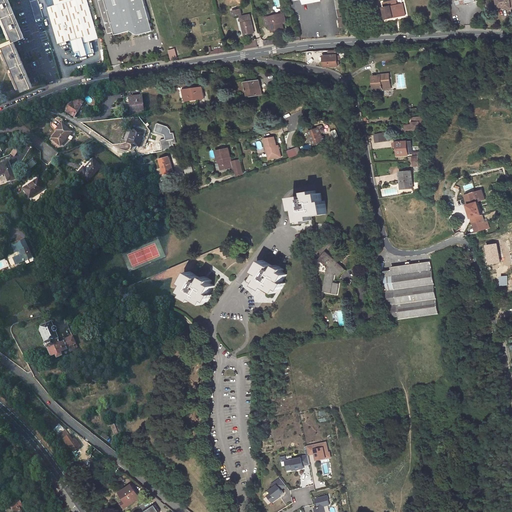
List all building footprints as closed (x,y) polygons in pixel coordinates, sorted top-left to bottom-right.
[(0,0),(0,15),(10,39),(0,43),(0,44),(18,89),(31,84),(12,38),(22,34),(7,0),(0,0)] [(37,0),(29,0),(35,19),(42,17),(37,0)] [(46,5),(57,42),(69,39),(72,51),(77,49),(79,55),(92,52),(88,39),(97,37),(86,0),(52,0),(54,3),(46,5)] [(143,0),(97,0),(107,33),(114,31),(115,35),(129,30),(137,34),(152,30),(143,0)] [(339,0),(335,0),(336,2),(335,3),(339,21),(336,21),(336,25),(340,25),(340,28),(345,27),(344,17),(343,17),(339,0)] [(509,0),(496,0),(497,7),(502,7),(503,8),(510,7),(509,0)] [(383,7),(386,19),(400,16),(405,15),(402,2),(397,4),(384,6),(383,7)] [(256,32),(251,14),(243,16),(241,9),(232,11),(234,16),(240,15),(245,35),(256,32)] [(269,20),(272,31),(284,29),(282,22),(287,21),(285,13),(274,15),(275,18),(269,20)] [(169,50),(171,60),(178,59),(176,49),(169,50)] [(338,56),(325,56),(326,67),(339,67),(338,56)] [(389,75),(380,75),(380,77),(371,77),(372,90),(381,90),(381,87),(389,87),(389,75)] [(261,80),(255,81),(255,82),(248,84),(249,95),(263,93),(261,80)] [(203,86),(191,87),(192,89),(183,90),(185,100),(204,97),(203,86)] [(141,93),(127,95),(129,109),(143,108),(141,93)] [(83,101),(77,98),(75,102),(72,100),(66,110),(74,115),(83,101)] [(416,129),(421,129),(421,125),(425,125),(424,117),(414,117),(414,122),(414,124),(406,125),(406,133),(416,133),(416,129)] [(334,119),(328,121),(332,131),(337,129),(334,119)] [(60,129),(52,138),(61,146),(72,132),(62,123),(59,127),(60,129)] [(175,144),(177,143),(176,134),(172,133),(171,127),(158,124),(156,134),(166,136),(167,140),(162,140),(163,150),(175,149),(175,144)] [(147,133),(135,128),(128,143),(141,148),(147,133)] [(320,128),(309,131),(314,145),(320,143),(321,145),(323,144),(323,142),(325,141),(324,136),(323,137),(320,128)] [(387,133),(379,134),(380,142),(390,141),(387,133)] [(276,137),(266,139),(268,160),(281,158),(279,146),(277,146),(276,137)] [(397,156),(410,155),(410,142),(397,142),(397,151),(397,156)] [(291,158),(302,154),(300,147),(288,151),(291,158)] [(226,167),(229,169),(234,168),(234,171),(237,170),(237,172),(236,172),(238,179),(244,177),(241,161),(233,163),(230,149),(217,152),(219,160),(220,160),(221,168),(226,167)] [(170,156),(161,159),(165,174),(174,171),(170,156)] [(82,165),(77,170),(87,179),(100,165),(92,157),(84,166),(82,165)] [(8,159),(0,162),(0,173),(4,172),(8,180),(15,177),(8,159)] [(192,164),(184,167),(187,173),(194,171),(192,164)] [(412,171),(401,173),(403,190),(415,188),(412,171)] [(502,173),(489,178),(491,185),(505,180),(502,173)] [(38,176),(22,186),(29,196),(44,186),(38,176)] [(482,188),(464,194),(476,231),(489,227),(488,220),(485,221),(481,208),(483,207),(482,205),(480,206),(479,201),(485,199),(482,188)] [(305,196),(293,197),(294,208),(298,207),(299,218),(307,217),(307,220),(314,220),(313,216),(324,215),(323,210),(327,209),(326,204),(323,204),(321,193),(316,194),(315,191),(310,192),(311,195),(308,195),(308,198),(306,198),(305,196)] [(23,240),(16,242),(17,244),(11,246),(14,253),(17,251),(19,256),(12,258),(14,265),(26,260),(26,258),(30,257),(23,240)] [(480,242),(478,243),(486,270),(492,268),(485,243),(481,244),(480,242)] [(224,251),(227,257),(233,254),(230,248),(224,251)] [(326,252),(319,260),(328,268),(323,292),(337,294),(340,284),(333,282),(335,273),(340,278),(342,273),(347,270),(326,252)] [(273,266),(263,259),(257,269),(260,271),(254,280),(261,284),(259,287),(264,290),(266,287),(276,293),(287,274),(282,271),(284,269),(280,266),(279,269),(276,267),(274,269),(272,268),(273,266)] [(430,262),(390,266),(398,319),(438,313),(430,262)] [(201,277),(191,271),(185,280),(189,282),(182,292),(189,296),(187,299),(192,302),(194,299),(204,305),(207,300),(209,301),(212,297),(210,295),(215,286),(210,283),(212,281),(208,278),(206,281),(203,279),(202,281),(200,280),(201,277)] [(338,311),(339,325),(347,325),(346,310),(338,311)] [(57,358),(63,356),(61,352),(67,349),(67,347),(76,343),(72,335),(63,340),(64,341),(60,343),(55,331),(56,331),(57,329),(55,327),(54,326),(53,327),(51,322),(40,327),(47,342),(43,343),(46,348),(47,348),(51,356),(55,354),(57,358)] [(114,421),(107,424),(108,427),(111,425),(116,438),(114,439),(115,441),(122,438),(114,421)] [(103,432),(100,436),(107,440),(109,437),(103,432)] [(68,435),(61,439),(67,447),(68,447),(72,451),(79,446),(73,438),(71,439),(68,435)] [(307,445),(309,455),(315,453),(317,460),(332,457),(328,440),(307,445)] [(76,456),(82,453),(79,448),(73,451),(76,456)] [(95,448),(89,454),(107,468),(112,462),(101,453),(95,448)] [(288,471),(311,466),(308,455),(281,460),(283,466),(286,465),(288,471)] [(281,477),(271,483),(273,487),(266,492),(272,502),(281,497),(286,506),(296,500),(281,477)] [(132,487),(123,492),(127,498),(125,499),(129,506),(140,498),(132,487)] [(327,511),(326,505),(331,504),(329,494),(316,497),(318,506),(314,507),(314,511),(327,511)] [(18,500),(8,505),(12,511),(18,511),(23,509),(22,507),(24,506),(21,502),(19,503),(18,500)]
